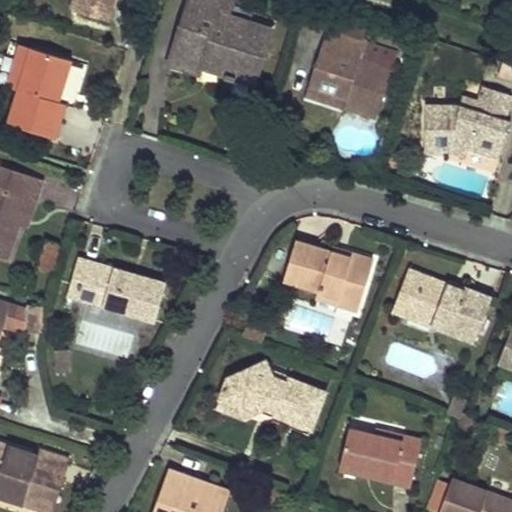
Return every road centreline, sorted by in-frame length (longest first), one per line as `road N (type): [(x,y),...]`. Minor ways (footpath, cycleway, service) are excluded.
road 1 (residential): [(242,251),(108,206),(127,148),(240,182),(277,206)]
road 2 (residential): [(108,511),(242,251)]
road 3 (residential): [(277,206),(330,193),(511,250)]
